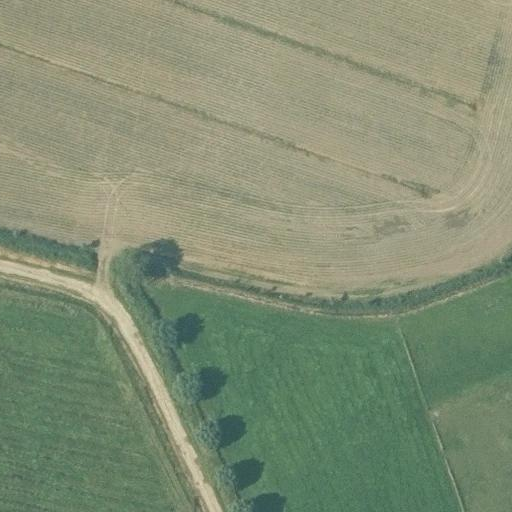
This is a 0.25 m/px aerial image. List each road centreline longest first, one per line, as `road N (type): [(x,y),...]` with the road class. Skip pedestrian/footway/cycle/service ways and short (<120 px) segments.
road 1 (track): [(511,247),(384,289),(105,250),(94,295)]
road 2 (track): [(215,511),(125,325),(94,295)]
